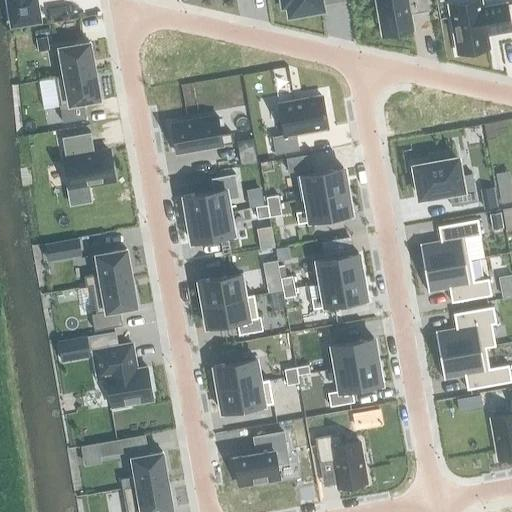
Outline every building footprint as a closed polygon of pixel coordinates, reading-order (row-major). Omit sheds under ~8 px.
[(7,0),(12,25),(38,21),(34,0),(7,0)] [(281,0),(283,5),(287,4),(289,14),(321,9),(320,3),(319,0),(281,0)] [(375,0),(382,35),(412,30),(409,14),(429,11),(426,0),(375,0)] [(480,0),(449,6),(450,14),(455,40),(457,53),(488,48),(486,35),(509,30),(505,5),(481,9),(480,0)] [(46,37),(36,38),(38,51),(48,50),(46,37)] [(89,42),(53,49),(58,76),(59,77),(94,71),(89,42)] [(249,71),(251,117),(267,116),(264,70),(249,71)] [(58,76),(54,77),(59,107),(62,123),(86,118),(83,103),(99,100),(94,71),(59,77),(58,76)] [(284,135),(272,137),(275,154),(299,150),(296,134),(327,128),(321,97),(278,105),(284,135)] [(218,122),(172,131),(177,159),(234,149),(232,138),(221,140),(218,122)] [(90,133),(61,138),(65,158),(64,158),(64,162),(69,188),(72,204),(91,200),(89,184),(113,180),(108,151),(92,153),(91,147),(93,147),(90,133)] [(256,165),(251,140),(235,143),(239,168),(256,165)] [(288,173),(312,169),(309,154),(286,159),(288,173)] [(435,162),(413,166),(419,198),(448,192),(451,206),(476,202),(472,174),(460,176),(457,158),(449,160),(448,156),(434,158),(435,162)] [(342,167),(296,176),(300,200),(305,200),(305,199),(346,191),(342,167)] [(212,191),(183,196),(187,219),(229,212),(227,200),(238,198),(234,174),(210,178),(212,191)] [(484,209),(495,207),(492,188),(481,190),(484,209)] [(307,211),(295,213),(297,224),(351,214),(346,191),(305,199),(305,200),(307,211)] [(511,202),(511,200),(510,191),(499,193),(501,205),(511,202)] [(277,195),(265,197),(267,207),(279,204),(277,195)] [(279,204),(267,207),(269,217),(281,215),(279,204)] [(267,205),(255,207),(257,219),(269,217),(267,205)] [(511,208),(502,211),(503,218),(511,216),(511,208)] [(229,212),(187,219),(191,243),(233,235),(229,212)] [(499,213),(489,215),(492,230),(501,229),(499,213)] [(420,243),(419,244),(423,268),(469,260),(466,239),(480,236),(477,219),(437,226),(440,241),(420,245),(420,243)] [(77,239),(53,243),(56,259),(80,255),(77,239)] [(94,274),(83,276),(85,287),(91,286),(91,285),(131,278),(126,249),(90,256),(94,274)] [(358,253),(316,260),(320,284),(362,276),(358,253)] [(469,260),(423,268),(428,293),(429,293),(429,291),(448,288),(451,303),(491,296),(488,279),(473,281),(469,260)] [(240,274),(198,281),(202,305),(244,297),(240,274)] [(292,276),(280,278),(282,290),(294,288),(292,276)] [(322,296),(310,298),(312,309),(366,300),(362,276),(320,284),(322,296)] [(131,278),(91,285),(91,286),(96,314),(91,315),(94,330),(121,325),(119,310),(136,307),(131,278)] [(280,282),(268,285),(270,292),(282,290),(280,282)] [(511,287),(501,289),(503,297),(511,295),(511,287)] [(294,288),(282,290),(284,298),(295,296),(294,288)] [(284,299),(282,290),(270,293),(271,301),(284,299)] [(244,297),(202,305),(206,328),(235,323),(238,335),(262,331),(260,317),(257,317),(253,295),(244,297)] [(436,330),(435,331),(439,355),(489,347),(495,346),(491,324),(496,324),(493,307),(453,313),(453,315),(456,328),(436,332),(436,330)] [(73,338),(76,359),(89,356),(88,352),(86,337),(85,336),(73,338)] [(373,338),(331,345),(335,368),(377,361),(373,338)] [(131,344),(92,351),(97,379),(105,377),(110,407),(114,407),(114,409),(127,407),(126,404),(152,400),(147,368),(136,370),(131,344)] [(489,347),(439,355),(443,380),(444,380),(444,378),(464,375),(466,390),(511,381),(511,364),(493,368),(489,347)] [(255,359),(213,366),(218,390),(259,382),(259,381),(255,359)] [(339,390),(327,393),(329,406),(354,402),(352,389),(381,384),(377,361),(335,368),(339,390)] [(308,365),(296,368),(297,375),(309,373),(308,365)] [(296,368),(284,370),(285,378),(297,375),(296,368)] [(297,375),(285,378),(286,385),(298,383),(297,375)] [(259,382),(218,390),(222,413),(273,404),(269,379),(259,381),(259,382)] [(467,409),(465,398),(457,399),(459,411),(467,409)] [(511,414),(491,418),(498,460),(511,457),(511,414)] [(340,422),(314,427),(319,452),(333,450),(338,477),(366,472),(358,430),(342,433),(340,422)] [(256,454),(230,459),(233,476),(237,475),(239,485),(279,478),(277,465),(288,463),(283,432),(253,437),(256,454)] [(123,439),(96,444),(98,455),(99,455),(126,450),(123,439)] [(134,476),(120,479),(122,489),(167,481),(162,452),(131,458),(134,476)] [(167,481),(122,489),(125,511),(157,511),(172,510),(167,481)]
